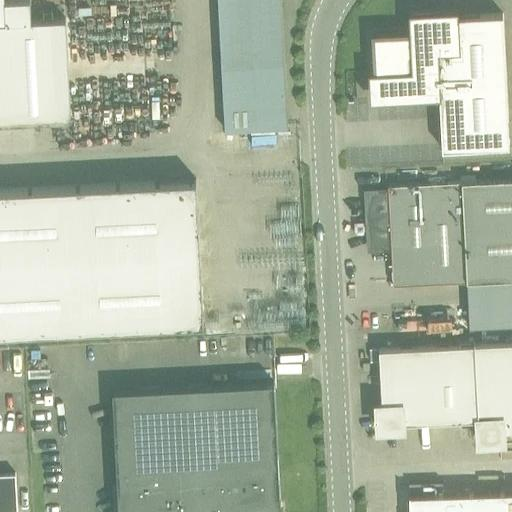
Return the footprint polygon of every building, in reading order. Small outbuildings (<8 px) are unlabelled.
[(0,0),(0,122),(71,119),(66,18),(31,19),(30,0),(0,0)] [(287,126),(280,0),(218,0),(225,129),(287,126)] [(368,70),(370,99),(386,98),(439,96),(442,148),(509,145),(503,13),(458,15),(458,8),(409,10),(410,32),(374,33),(375,70),(368,70)] [(511,177),(388,184),(389,190),(367,191),(370,247),(391,246),(393,284),(511,277),(511,177)] [(0,332),(204,322),(196,179),(0,188),(0,332)] [(283,327),(304,327),(304,304),(282,304),(283,327)] [(511,436),(511,341),(379,348),(382,404),(378,404),(379,428),(403,426),(402,422),(478,418),(479,441),(503,440),(503,437),(511,436)] [(113,389),(119,509),(118,509),(118,511),(281,511),(281,500),(280,500),(274,381),(113,389)] [(0,511),(17,511),(16,472),(0,472),(0,511)] [(503,511),(503,490),(472,491),(472,511),(503,511)] [(511,511),(511,490),(503,490),(503,511),(511,511)] [(472,511),(472,491),(411,493),(411,492),(409,492),(409,511),(472,511)]
